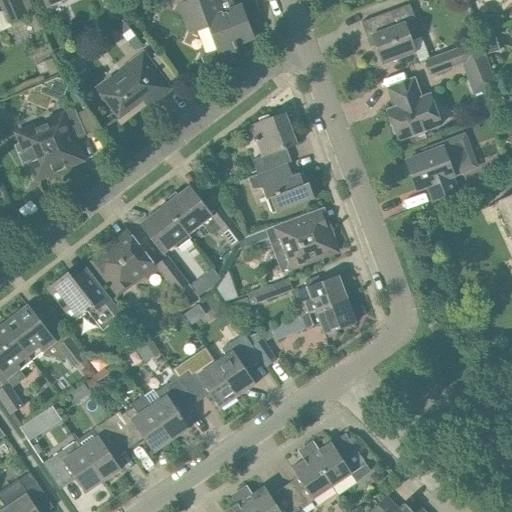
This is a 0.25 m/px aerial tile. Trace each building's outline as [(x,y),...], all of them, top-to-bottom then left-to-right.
[(18,0),(0,0),(0,4),(3,11),(8,24),(25,16),(18,0)] [(121,0),(106,0),(115,19),(128,14),(121,0)] [(219,14),(214,0),(189,0),(183,3),(194,33),(208,27),(217,50),(201,56),(209,79),(234,61),(231,53),(239,50),(237,45),(254,38),(242,6),(219,14)] [(421,37),(410,4),(361,22),(367,38),(374,36),(376,43),(375,43),(383,64),(415,52),(411,40),(421,37)] [(0,29),(9,26),(8,24),(3,11),(0,12),(0,29)] [(123,33),(133,25),(126,15),(115,24),(123,33)] [(495,38),(493,28),(478,32),(481,40),(481,42),(495,38)] [(129,42),(137,51),(147,43),(140,34),(129,42)] [(427,59),(434,80),(462,69),(473,99),(497,90),(481,42),(481,40),(457,48),(427,59)] [(170,89),(143,53),(120,71),(127,80),(117,87),(111,78),(97,88),(119,117),(152,92),(157,99),(170,89)] [(421,97),(414,79),(388,89),(393,102),(396,101),(399,106),(387,110),(399,140),(441,125),(430,94),(421,97)] [(511,110),(511,92),(500,96),(504,112),(511,110)] [(16,147),(26,170),(35,167),(39,175),(79,158),(69,137),(74,135),(75,138),(85,134),(76,112),(21,136),(24,144),(16,147)] [(275,168),(287,164),(292,162),(287,148),(297,145),(285,113),(251,126),(263,156),(252,160),(257,175),(275,168)] [(468,170),(456,138),(421,151),(423,155),(406,161),(414,181),(421,179),(424,187),(428,185),(434,202),(458,193),(451,176),(468,170)] [(287,164),(275,168),(257,175),(239,182),(241,186),(250,182),(252,189),(262,188),(272,214),(313,198),(308,183),(303,185),(299,174),(292,177),(287,164)] [(167,203),(165,205),(164,206),(189,238),(190,238),(187,234),(201,224),(209,234),(214,234),(220,230),(233,247),(244,238),(225,213),(218,204),(209,211),(202,202),(189,186),(178,195),(175,191),(164,200),(167,203)] [(511,194),(495,202),(511,239),(511,194)] [(176,248),(189,238),(164,206),(140,224),(162,253),(174,245),(176,248)] [(333,237),(323,209),(330,207),(330,206),(269,227),(273,236),(276,235),(287,266),(332,249),(328,239),(333,237)] [(127,230),(118,238),(107,246),(111,252),(98,262),(113,282),(115,280),(123,281),(125,283),(141,271),(146,277),(157,268),(155,265),(123,224),(127,230)] [(238,249),(248,246),(244,239),(238,249)] [(155,265),(157,268),(188,308),(200,299),(168,256),(155,265)] [(86,268),(73,278),(68,272),(47,288),(73,323),(88,311),(103,331),(123,316),(86,268)] [(212,268),(196,280),(205,291),(221,279),(212,268)] [(270,276),(268,282),(269,285),(285,279),(284,276),(278,273),(270,276)] [(347,300),(338,275),(306,288),(310,299),(295,305),(300,317),(347,300)] [(291,290),(287,279),(265,288),(269,299),(291,290)] [(247,297),(229,304),(233,315),(251,309),(247,297)] [(356,323),(347,300),(300,317),(305,329),(320,323),(324,335),(356,323)] [(3,323),(28,356),(39,348),(43,352),(55,343),(27,305),(3,323)] [(0,325),(0,370),(3,374),(0,375),(0,390),(9,384),(11,387),(24,378),(18,370),(19,369),(16,365),(28,356),(15,340),(3,323),(0,325)] [(242,364),(258,354),(253,347),(247,337),(246,338),(244,334),(221,349),(226,356),(216,363),(237,396),(255,384),(242,364)] [(85,358),(69,338),(57,348),(73,368),(85,358)] [(160,353),(150,338),(135,348),(144,363),(160,353)] [(253,347),(258,354),(267,366),(277,360),(265,343),(265,342),(263,340),(253,347)] [(172,370),(177,379),(191,399),(206,388),(219,408),(237,396),(216,363),(205,348),(172,370)] [(97,357),(91,362),(98,372),(109,364),(104,358),(97,357)] [(85,368),(84,375),(88,380),(97,373),(90,364),(85,368)] [(93,377),(86,382),(92,392),(100,387),(93,377)] [(149,407),(171,441),(189,428),(176,408),(191,399),(177,379),(155,393),(153,390),(142,397),(149,407)] [(11,387),(9,384),(0,390),(0,399),(10,415),(24,406),(11,387)] [(120,412),(109,419),(123,439),(125,443),(140,433),(153,452),(171,441),(149,407),(142,397),(131,404),(133,408),(122,415),(120,412)] [(80,448),(102,482),(121,469),(108,449),(123,439),(109,419),(86,434),(91,441),(80,448)] [(358,437),(351,442),(358,453),(368,446),(358,437)] [(305,447),(331,486),(354,471),(358,478),(370,470),(358,453),(351,442),(346,445),(342,438),(332,444),(330,442),(319,449),(313,442),(305,447)] [(65,449),(59,452),(54,456),(47,447),(37,454),(43,463),(56,484),(72,473),(85,493),(102,482),(80,448),(76,442),(65,449)] [(294,480),(284,487),(300,511),(307,511),(314,507),(309,501),(331,486),(305,447),(298,452),(303,459),(292,467),(300,480),(296,483),(294,480)] [(0,500),(6,509),(7,511),(47,511),(53,508),(46,497),(30,473),(18,481),(17,480),(0,491),(0,500)] [(300,511),(284,487),(275,493),(276,495),(272,498),(264,486),(252,494),(247,486),(239,492),(252,511),(300,511)] [(252,511),(239,492),(232,496),(237,504),(225,511),(252,511)] [(424,511),(420,507),(415,511),(412,511),(404,503),(394,511),(391,511),(389,510),(391,508),(383,499),(370,511),(424,511)]
